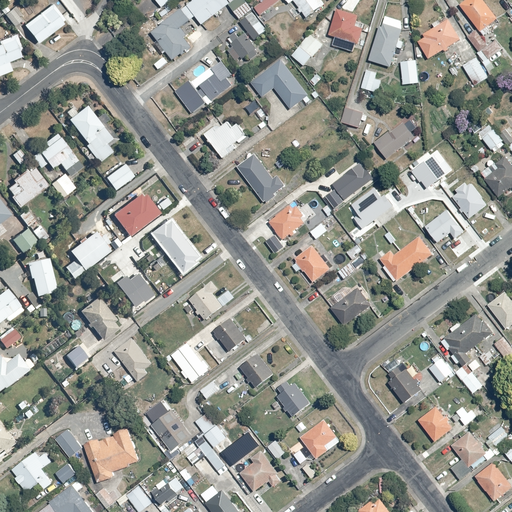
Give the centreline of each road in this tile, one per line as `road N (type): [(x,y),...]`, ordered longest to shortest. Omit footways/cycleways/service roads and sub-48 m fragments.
road 1 (residential): [(0,113),(60,66),(97,67),(337,375)]
road 2 (residential): [(337,375),(511,242)]
